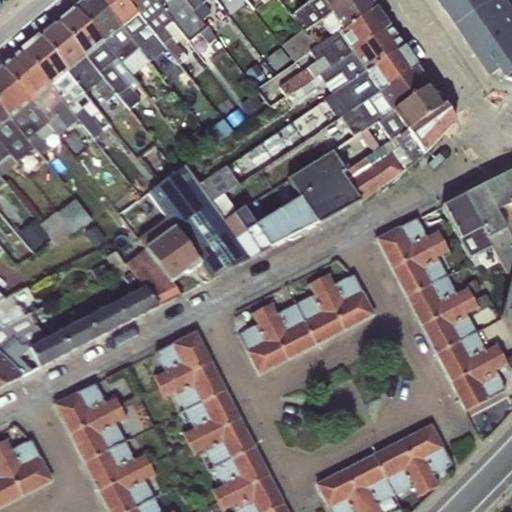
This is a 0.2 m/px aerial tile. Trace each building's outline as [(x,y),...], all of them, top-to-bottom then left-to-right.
[(121,30),(94,0),(84,0),(74,9),(103,44),(121,30)] [(139,16),(125,0),(94,0),(121,30),(139,16)] [(155,2),(153,0),(125,0),(139,16),(155,2)] [(157,0),(155,2),(184,38),(188,44),(199,35),(207,46),(215,39),(209,32),(182,0),(157,0)] [(215,0),(182,0),(209,32),(219,24),(214,18),(223,10),(215,0)] [(228,0),(235,9),(245,1),(244,0),(228,0)] [(329,14),(319,0),(312,0),(306,4),(310,10),(329,33),(337,26),(329,14)] [(349,0),(319,0),(329,14),(349,0)] [(375,8),(369,0),(349,0),(329,14),(337,26),(341,32),(375,8)] [(456,24),(489,0),(435,0),(443,11),(446,9),(456,24)] [(511,28),(511,11),(504,0),(489,0),(456,24),(466,38),(463,40),(473,55),(511,28)] [(184,38),(155,2),(139,16),(172,59),(178,67),(187,60),(175,45),(184,38)] [(388,27),(375,8),(341,32),(337,34),(350,53),(388,27)] [(103,44),(74,9),(55,24),(85,59),(103,44)] [(154,53),(157,57),(162,54),(169,62),(172,59),(139,16),(121,30),(137,51),(145,62),(154,53)] [(85,59),(55,24),(38,38),(67,73),(85,59)] [(364,74),(402,47),(388,27),(350,53),(351,54),(364,74)] [(503,78),(511,72),(511,28),(473,55),(484,70),(486,68),(491,74),(497,70),(503,78)] [(137,51),(121,30),(103,44),(121,65),(137,51)] [(308,52),(316,47),(303,30),(281,46),(293,63),(309,54),(308,52)] [(314,79),(351,54),(350,53),(337,34),(316,47),(308,52),(309,54),(315,64),(278,89),(279,90),(263,101),(268,109),(292,93),(314,79)] [(67,73),(38,38),(20,53),(49,87),(66,74),(67,73)] [(103,44),(85,59),(115,95),(128,112),(141,102),(133,92),(139,87),(132,78),(121,65),(103,44)] [(378,94),(416,68),(402,47),(364,74),(365,74),(377,93),(378,94)] [(284,58),(277,49),(264,60),(271,69),(284,58)] [(145,62),(137,51),(121,65),(132,78),(157,57),(154,53),(145,62)] [(49,87),(20,53),(1,68),(29,104),(49,87)] [(346,86),(365,74),(364,74),(351,54),(314,79),(292,93),(298,102),(323,85),(330,97),(346,86)] [(67,73),(66,74),(83,95),(92,88),(105,104),(115,95),(85,59),(67,73)] [(198,73),(187,60),(178,67),(189,81),(198,73)] [(256,66),(245,74),(252,83),(262,75),(256,66)] [(29,104),(1,68),(0,68),(0,110),(8,121),(9,120),(29,104)] [(429,87),(416,68),(378,94),(391,114),(429,87)] [(511,72),(503,78),(504,81),(511,83),(511,72)] [(83,95),(66,74),(49,87),(66,108),(77,122),(93,140),(102,133),(89,116),(95,110),(89,102),(83,95)] [(346,86),(352,94),(335,105),(331,108),(339,120),(351,111),(377,93),(365,74),(346,86)] [(352,94),(346,86),(330,97),(335,105),(352,94)] [(29,104),(53,133),(57,138),(77,122),(66,108),(49,87),(29,104)] [(442,106),(429,87),(391,114),(392,115),(405,133),(442,106)] [(377,93),(351,111),(354,115),(337,126),(340,129),(323,141),(330,153),(331,153),(334,151),(353,138),(376,124),(392,115),(391,114),(378,94),(377,93)] [(53,133),(29,104),(9,120),(33,151),(40,158),(49,150),(42,142),(53,133)] [(454,123),(442,106),(405,133),(422,157),(454,123)] [(236,108),(224,116),(233,128),(244,120),(236,108)] [(339,120),(331,108),(319,115),(326,126),(339,120)] [(0,127),(8,121),(0,110),(0,127)] [(405,133),(392,115),(376,124),(389,143),(405,133)] [(0,127),(0,145),(10,157),(16,164),(33,151),(9,120),(8,121),(0,127)] [(404,172),(422,157),(405,133),(389,143),(374,152),(345,173),(346,174),(342,176),(347,183),(390,154),(404,172)] [(204,136),(193,146),(200,155),(211,145),(204,136)] [(0,145),(0,177),(16,164),(10,157),(0,145)] [(344,165),(334,151),(331,153),(343,170),(346,168),(344,165)] [(374,152),(344,165),(346,168),(343,170),(345,173),(374,152)] [(346,174),(345,173),(343,170),(331,153),(330,153),(286,181),(298,199),(315,225),(360,202),(347,183),(342,176),(346,174)] [(390,154),(347,183),(360,202),(404,172),(390,154)] [(209,282),(251,261),(198,186),(184,166),(147,194),(167,221),(173,229),(200,266),(199,266),(209,282)] [(268,250),(252,227),(244,232),(218,198),(237,185),(225,167),(198,186),(251,261),(269,251),(268,250)] [(511,204),(511,172),(484,186),(497,212),(511,204)] [(486,241),(506,231),(497,212),(484,186),(463,196),(486,241)] [(118,215),(140,200),(133,190),(111,205),(118,215)] [(440,208),(459,240),(473,268),(486,263),(481,253),(490,248),(486,241),(463,196),(440,208)] [(268,250),(315,225),(298,199),(252,227),(268,250)] [(90,221),(79,206),(62,219),(72,234),(90,221)] [(391,270),(441,245),(428,215),(416,221),(417,223),(409,227),(407,224),(376,241),(391,270)] [(173,229),(167,221),(138,242),(143,250),(173,229)] [(200,266),(173,229),(143,250),(170,284),(185,274),(186,276),(199,266),(200,266)] [(50,241),(41,230),(25,245),(34,255),(50,241)] [(95,279),(123,266),(116,252),(114,253),(109,244),(100,249),(108,264),(101,267),(101,268),(91,273),(95,279)] [(441,245),(391,270),(406,299),(439,281),(445,276),(434,261),(445,254),(441,245)] [(170,284),(143,250),(125,265),(144,290),(157,307),(158,308),(181,297),(170,284)] [(321,292),(343,331),(371,317),(352,277),(321,292)] [(439,281),(406,299),(420,327),(454,309),(439,281)] [(435,355),(466,338),(474,334),(462,306),(480,293),(472,283),(454,294),(458,304),(454,309),(420,327),(435,355)] [(157,307),(144,290),(116,304),(125,324),(157,307)] [(294,306),(314,346),(343,331),(321,292),(294,306)] [(7,298),(0,302),(0,301),(0,310),(3,316),(14,310),(7,298)] [(125,324),(116,304),(85,320),(95,339),(125,324)] [(265,322),(285,361),(314,346),(294,306),(265,322)] [(0,327),(1,329),(15,322),(23,318),(21,314),(24,312),(22,309),(19,310),(18,308),(14,310),(3,316),(0,310),(0,327)] [(95,339),(85,320),(57,334),(66,354),(95,339)] [(25,333),(15,322),(1,329),(0,327),(0,350),(11,339),(25,333)] [(285,361),(265,322),(236,337),(258,375),(285,361)] [(291,511),(205,327),(158,349),(167,370),(157,374),(167,396),(179,390),(196,427),(186,431),(197,454),(208,448),(225,483),(215,488),(225,509),(237,504),(241,511),(291,511)] [(66,354),(57,334),(27,350),(37,369),(66,354)] [(450,383),(482,367),(466,338),(435,355),(450,383)] [(0,355),(22,376),(30,373),(22,366),(24,364),(14,356),(20,349),(11,339),(0,350),(0,355)] [(0,355),(0,387),(22,376),(0,355)] [(482,367),(450,383),(464,412),(496,394),(482,367)] [(69,436),(108,416),(112,414),(102,395),(109,391),(103,380),(54,406),(69,436)] [(108,416),(69,436),(84,464),(123,444),(108,416)] [(438,427),(317,475),(332,511),(384,511),(380,500),(416,485),(420,494),(443,485),(436,469),(452,462),(438,427)] [(6,434),(0,436),(0,448),(10,444),(6,434)] [(30,443),(0,457),(9,475),(21,497),(50,482),(38,459),(30,443)] [(123,444),(84,464),(98,493),(137,472),(151,465),(145,453),(132,461),(123,444)] [(0,507),(21,497),(9,475),(0,457),(0,507)] [(108,511),(127,511),(152,499),(159,495),(156,490),(148,494),(137,472),(98,493),(108,511)] [(159,511),(152,499),(127,511),(183,511),(179,504),(163,511),(159,511)]
